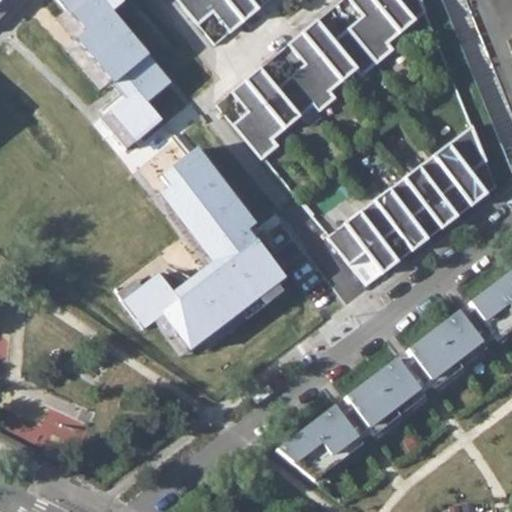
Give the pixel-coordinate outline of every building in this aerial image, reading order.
[(119,4),(115,0),(54,0),(82,32),(72,40),(121,98),(96,118),(126,153),(162,122),(146,104),(169,85),(108,13),(119,4)] [(176,0),(197,25),(212,13),(229,33),(257,10),(248,0),(176,0)] [(387,44),(425,12),(419,0),(348,0),(363,16),(333,41),(315,21),(288,44),(305,65),(275,89),(259,69),(231,92),(248,112),(232,125),(261,159),(277,146),(272,140),(312,106),(317,112),(334,98),(329,92),(354,70),(360,77),(392,50),(387,44)] [(485,162),(471,127),(343,224),(365,253),(382,275),(397,263),(381,242),(395,231),(411,252),(426,241),(410,220),(424,209),(440,230),(455,218),(439,197),(454,187),(470,208),(485,196),(469,175),(485,162)] [(253,227),(194,151),(158,180),(165,189),(155,196),(210,265),(171,295),(155,274),(119,303),(142,333),(161,318),(188,353),(281,280),(245,234),(253,227)] [(349,266),(365,253),(343,224),(325,238),(349,266)] [(511,329),(511,269),(467,305),(496,342),(511,329)] [(485,350),(456,312),(405,351),(435,389),(485,350)] [(423,398),(394,360),(342,398),(372,436),(423,398)] [(361,445),(332,407),(274,451),(313,481),(361,445)]
